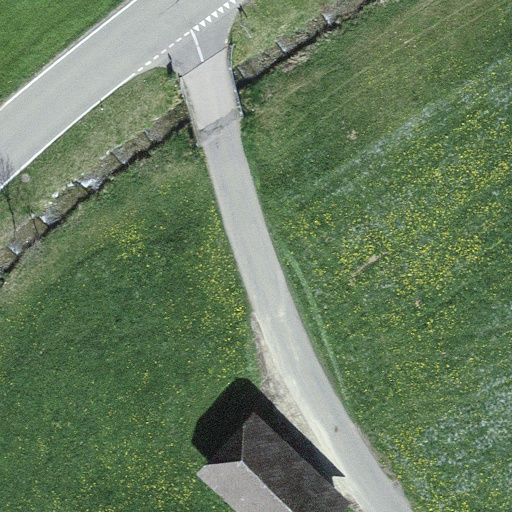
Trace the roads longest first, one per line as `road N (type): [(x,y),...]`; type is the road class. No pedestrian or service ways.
road 1 (unclassified): [(181,3),(283,337),(311,399),(388,511)]
road 2 (tertiary): [(0,148),(181,3)]
